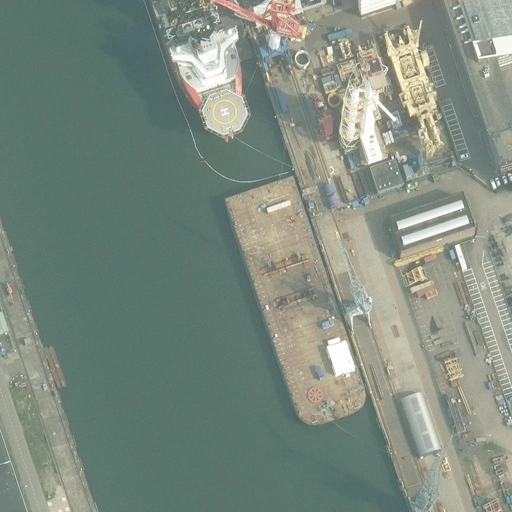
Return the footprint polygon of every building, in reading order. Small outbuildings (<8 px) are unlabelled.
[(511,0),(354,0),(361,18),(415,0),(436,0),(497,179),(511,174),(511,142),(510,143),(508,137),(511,136),(511,123),(494,70),(511,63),(511,0)] [(443,129),(436,94),(404,100),(412,135),(443,129)] [(394,163),(369,171),(378,196),(403,188),(399,176),(394,163)] [(388,226),(400,261),(474,236),(462,201),(462,199),(388,224),(388,226)] [(365,254),(376,251),(370,230),(359,233),(365,254)] [(403,261),(407,272),(418,269),(414,258),(403,261)] [(382,308),(393,305),(380,260),(369,263),(382,308)] [(3,314),(0,314),(0,336),(9,333),(3,314)] [(405,401),(401,403),(420,460),(425,458),(441,453),(422,396),(405,401)] [(0,511),(24,511),(0,437),(0,511)]
